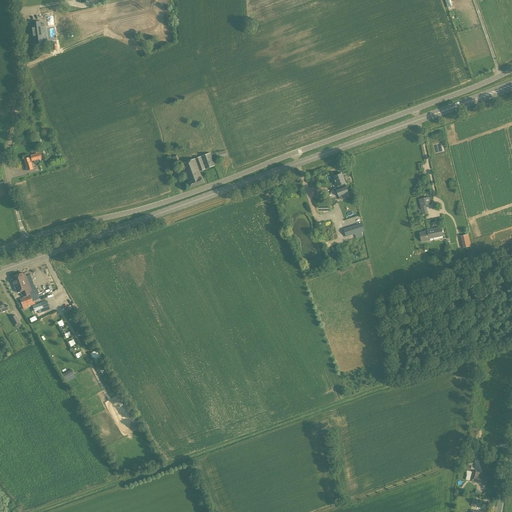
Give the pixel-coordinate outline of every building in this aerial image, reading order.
[(44,25),(40,25),(40,22),(31,23),(33,40),(42,39),(41,30),(42,30),(42,28),(44,28),(44,25)] [(30,157),(29,157),(24,159),(27,171),(33,169),(31,163),(32,161),(34,161),(34,163),(35,164),(39,163),(38,160),(42,159),(40,152),(39,153),(38,150),(35,151),(36,154),(30,155),(30,157)] [(218,159),(228,155),(226,150),(218,153),(218,152),(216,153),(216,154),(218,159)] [(195,159),(182,164),(186,175),(199,170),(199,172),(215,166),(210,153),(195,159)] [(181,165),(178,155),(169,158),(172,168),(181,165)] [(202,178),(199,172),(199,170),(186,175),(189,183),(188,183),(190,188),(204,182),(202,178)] [(346,186),(345,183),(346,183),(345,178),(344,179),(342,174),(334,177),(337,186),(338,189),(336,190),(339,197),(340,199),(344,198),(343,195),(349,193),(346,186)] [(427,214),(426,205),(431,204),(429,197),(418,199),(422,215),(427,214)] [(362,222),(357,224),(352,210),(356,208),(353,199),(339,204),(345,223),(341,224),(346,237),(364,231),(362,222)] [(427,230),(427,231),(419,232),(421,242),(430,240),(429,239),(443,236),(441,228),(435,229),(427,230)] [(511,241),(511,240),(501,243),(501,244),(503,250),(511,246),(511,241)] [(33,286),(29,287),(24,273),(22,274),(22,273),(11,277),(17,293),(21,291),(23,297),(19,298),(20,301),(17,302),(19,306),(22,305),(23,310),(28,308),(32,306),(31,306),(36,304),(35,301),(38,299),(33,286)] [(7,305),(4,306),(2,301),(0,302),(0,309),(1,312),(9,309),(7,305)] [(34,312),(48,307),(46,301),(32,306),(34,312)] [(10,318),(14,325),(15,324),(16,326),(20,324),(15,315),(10,318)] [(45,324),(52,321),(49,315),(42,319),(45,324)] [(89,353),(93,360),(98,358),(94,350),(89,353)] [(65,382),(75,377),(71,369),(61,374),(65,382)] [(478,428),(475,428),(475,431),(470,431),(469,438),(477,439),(478,428)] [(488,478),(478,476),(478,472),(472,471),(470,481),(486,485),(488,478)]
